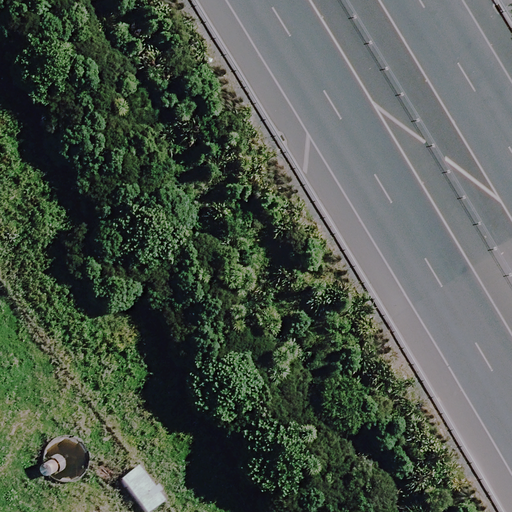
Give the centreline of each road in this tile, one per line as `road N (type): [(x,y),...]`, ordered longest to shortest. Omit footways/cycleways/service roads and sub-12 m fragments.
road 1 (motorway): [(511,390),(280,0)]
road 2 (motorway): [(414,0),(511,167)]
